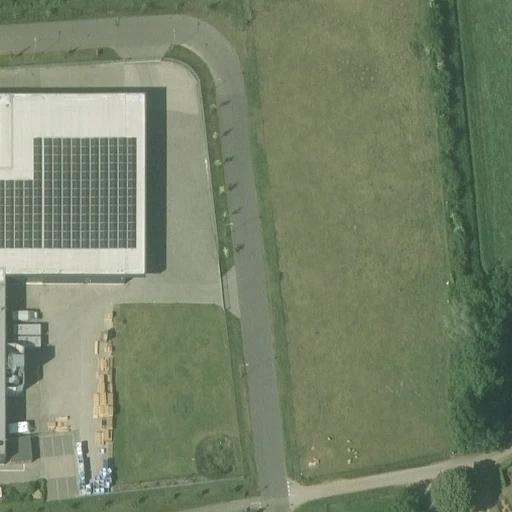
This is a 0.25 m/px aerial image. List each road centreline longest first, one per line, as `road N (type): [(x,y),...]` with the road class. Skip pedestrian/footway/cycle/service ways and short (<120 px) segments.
road 1 (unclassified): [(0,38),(174,29),(216,48),(225,65),(273,499)]
road 2 (unclassified): [(273,499),(493,461),(511,448)]
